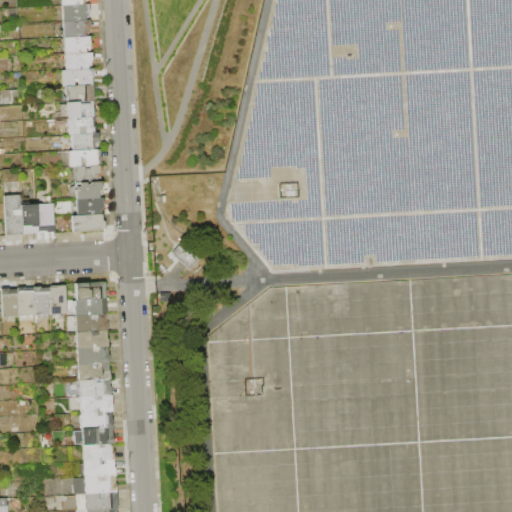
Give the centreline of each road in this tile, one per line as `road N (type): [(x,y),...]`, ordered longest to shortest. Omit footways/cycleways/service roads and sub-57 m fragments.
road 1 (residential): [(115,0),(144,511)]
road 2 (residential): [(130,254),(0,261)]
